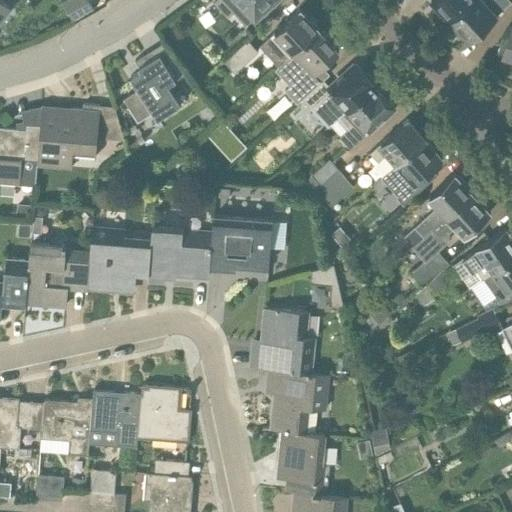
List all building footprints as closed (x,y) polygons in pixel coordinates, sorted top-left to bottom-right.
[(0,0),(0,19),(11,5),(4,0),(0,0)] [(94,8),(89,0),(66,0),(63,2),(73,19),(94,8)] [(234,12),(245,24),(271,0),(217,0),(215,2),(229,17),(234,12)] [(433,0),(451,19),(471,0),(433,0)] [(469,40),(484,26),(511,1),(510,0),(491,0),(489,2),(486,0),(471,0),(451,19),(469,40)] [(282,44),(291,54),(320,28),(301,7),(260,45),(270,55),(282,44)] [(498,52),(511,56),(511,25),(508,37),(503,36),(498,52)] [(330,74),(322,65),(339,49),(320,28),(291,54),(276,69),(290,84),(285,89),(298,103),(303,98),(324,79),(330,74)] [(235,72),(259,51),(248,39),(225,61),(235,72)] [(135,60),(141,69),(131,76),(139,88),(124,98),(138,120),(154,111),(158,118),(175,107),(182,102),(170,83),(185,74),(165,41),(135,60)] [(323,97),(340,116),(376,84),(360,66),(349,76),(346,72),(339,78),(342,82),(333,90),(330,87),(329,85),(324,79),(303,98),(311,108),(323,97)] [(348,149),(355,143),(370,130),(368,128),(395,104),(376,84),(340,116),(350,127),(338,138),(348,149)] [(97,151),(98,137),(100,105),(83,103),(83,108),(71,107),(71,114),(43,112),(43,105),(42,105),(42,112),(41,125),(38,157),(37,166),(72,168),(73,149),(97,151)] [(124,139),(117,111),(113,111),(111,138),(124,139)] [(387,153),(397,163),(425,138),(408,118),(370,152),(378,161),(387,153)] [(0,181),(20,184),(22,156),(38,157),(41,125),(27,124),(27,129),(0,126),(0,181)] [(399,198),(404,204),(436,176),(430,169),(443,158),(425,138),(397,163),(382,177),(400,197),(399,198)] [(311,175),(320,185),(338,169),(330,159),(311,175)] [(187,170),(180,160),(168,169),(175,178),(187,170)] [(338,169),(320,185),(323,189),(328,195),(347,179),(338,169)] [(406,234),(414,243),(473,190),(456,171),(429,196),(437,205),(406,234)] [(231,188),(219,187),(218,196),(230,197),(231,188)] [(328,195),(323,189),(325,198),(331,205),(334,202),(328,195)] [(456,226),(464,235),(491,210),(473,190),(414,243),(415,244),(413,246),(426,259),(411,273),(422,285),(427,282),(444,267),(449,263),(438,250),(448,240),(450,231),(456,226)] [(31,204),(18,203),(17,217),(29,218),(31,204)] [(43,216),(48,211),(48,206),(36,205),(36,215),(43,216)] [(213,231),(210,268),(226,269),(227,261),(236,262),(235,266),(269,269),(269,267),(265,267),(268,235),(272,236),(273,219),(214,215),(213,231)] [(30,235),(31,223),(20,222),(19,229),(22,235),(30,235)] [(93,225),(91,250),(89,284),(135,288),(136,272),(148,273),(152,236),(125,234),(126,228),(93,225)] [(209,276),(210,268),(213,231),(153,226),(152,236),(148,273),(148,275),(166,277),(166,269),(174,270),(174,273),(209,276)] [(482,277),(511,256),(511,234),(507,226),(453,264),(463,277),(475,268),(482,277)] [(30,258),(26,302),(66,305),(68,286),(89,288),(89,284),(91,250),(67,248),(67,243),(32,240),(30,258)] [(347,252),(342,245),(335,252),(340,258),(347,252)] [(7,256),(4,284),(0,283),(0,317),(1,318),(2,302),(26,304),(26,302),(30,258),(7,256)] [(471,321),(498,305),(511,298),(511,290),(511,289),(511,288),(511,256),(482,277),(482,278),(475,282),(489,303),(468,312),(471,321)] [(336,264),(315,269),(315,277),(334,279),(332,293),(342,294),(336,264)] [(444,267),(427,282),(437,295),(455,283),(444,267)] [(379,322),(391,311),(385,305),(373,315),(379,322)] [(498,305),(471,321),(448,330),(453,343),(505,322),(498,305)] [(251,366),(269,368),(312,371),(316,336),(307,336),(310,311),(266,307),(261,352),(252,352),(251,366)] [(511,322),(503,327),(511,347),(511,322)] [(360,363),(364,371),(373,367),(369,359),(360,363)] [(281,429),(308,432),(310,407),(327,408),(330,374),(312,371),(269,368),(267,382),(276,383),(272,427),(263,427),(263,428),(281,429)] [(142,393),(138,433),(188,437),(190,410),(178,409),(180,388),(142,385),(142,393)] [(137,444),(138,433),(142,393),(124,391),(124,397),(114,396),(115,392),(95,390),(95,389),(94,389),(93,403),(91,428),(119,431),(118,442),(137,444)] [(21,426),(42,427),(44,404),(19,402),(19,400),(0,398),(0,445),(1,445),(20,447),(21,426)] [(90,428),(91,428),(93,403),(45,399),(44,404),(42,427),(43,427),(42,437),(70,439),(69,453),(88,454),(90,428)] [(297,479),(296,491),(327,494),(330,464),(324,463),(327,434),(308,432),(281,429),(280,447),(283,447),(282,455),(281,455),(278,477),(297,479)] [(373,455),(369,438),(357,441),(361,458),(373,455)] [(0,494),(10,496),(11,482),(11,481),(0,480),(0,458),(1,447),(0,446),(0,494)] [(155,472),(185,475),(186,461),(156,459),(155,472)] [(114,506),(114,492),(116,470),(93,468),(90,503),(114,506)] [(190,511),(191,505),(186,504),(187,495),(191,495),(192,475),(185,475),(155,472),(146,472),(145,497),(150,498),(149,511),(190,511)] [(37,498),(50,499),(52,475),(39,474),(37,498)] [(52,475),(50,499),(62,500),(64,476),(52,475)] [(84,488),(85,478),(72,477),(71,487),(84,488)] [(347,511),(349,496),(327,494),(296,491),(294,506),(295,506),(294,511),(347,511)] [(124,511),(126,493),(114,492),(114,506),(90,503),(88,511),(124,511)]
